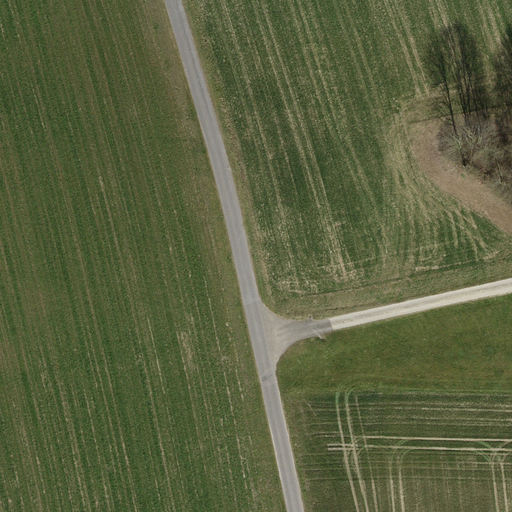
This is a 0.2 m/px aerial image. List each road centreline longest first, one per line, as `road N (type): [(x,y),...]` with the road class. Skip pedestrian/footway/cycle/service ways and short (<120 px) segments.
road 1 (unclassified): [(296,511),(233,217),(172,0)]
road 2 (track): [(259,339),(511,287)]
